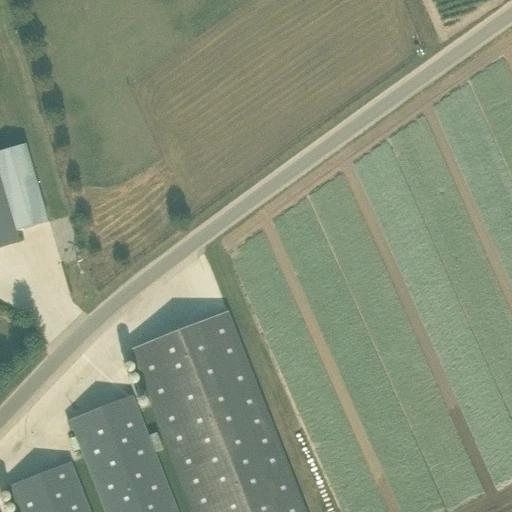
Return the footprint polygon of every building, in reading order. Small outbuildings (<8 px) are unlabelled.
[(0,152),(0,172),(17,232),(49,223),(27,144),(0,152)] [(0,248),(18,244),(17,242),(20,242),(17,232),(15,233),(0,182),(0,248)] [(305,511),(227,313),(132,350),(194,511),(305,511)] [(177,511),(139,413),(132,396),(70,420),(106,511),(177,511)] [(18,511),(90,511),(71,463),(9,487),(18,511)]
